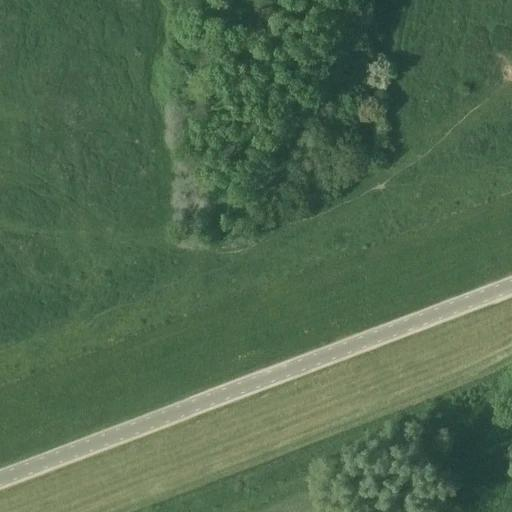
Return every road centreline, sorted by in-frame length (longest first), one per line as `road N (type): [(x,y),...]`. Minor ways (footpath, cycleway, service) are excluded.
road 1 (unclassified): [(0,478),(511,286)]
road 2 (track): [(112,511),(511,352)]
